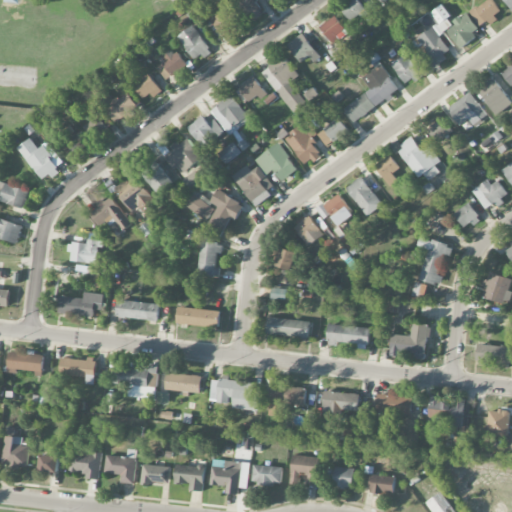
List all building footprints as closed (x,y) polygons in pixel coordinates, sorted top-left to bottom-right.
[(263,8),(256,0),(236,0),(236,1),(249,18),(263,8)] [(368,14),(360,0),(349,0),(341,5),(351,23),(368,14)] [(503,13),(493,0),(487,0),(470,12),(480,26),(488,20),(490,22),(503,13)] [(205,12),(227,42),(242,31),(220,1),(205,12)] [(439,23),(414,40),(432,68),(446,59),(443,55),(450,51),(440,35),(448,29),(459,47),(481,33),(467,12),(453,21),(442,5),(432,12),(439,23)] [(334,44),(348,33),(335,16),(320,27),(334,44)] [(212,52),(196,25),(179,35),(195,61),(212,52)] [(317,55),(305,33),(289,43),(301,64),(317,55)] [(156,63),(167,82),(189,68),(178,50),(156,63)] [(293,113),(311,100),(308,95),(304,98),(292,81),(299,76),(284,53),(269,63),(272,67),(264,72),(293,113)] [(392,63),(405,85),(422,75),(408,53),(392,63)] [(511,62),(508,65),(510,68),(503,72),(511,86),(511,85),(511,62)] [(354,122),(400,90),(382,64),(363,78),(371,90),(345,108),(354,122)] [(147,101),(161,89),(149,74),(134,85),(147,101)] [(511,104),(511,102),(493,76),(477,87),(497,115),(511,104)] [(267,92),(255,77),(238,91),(249,105),(267,92)] [(114,102),(100,83),(91,89),(117,123),(139,107),(128,92),(114,102)] [(474,124),(487,117),(473,93),(449,107),(460,126),(471,120),(474,124)] [(251,121),(234,95),(212,109),(229,135),(251,121)] [(85,127),(94,138),(109,126),(100,114),(85,127)] [(210,124),(204,116),(189,128),(205,148),(225,131),(216,119),(210,124)] [(454,130),(443,118),(429,129),(439,142),(454,130)] [(333,142),(349,130),(340,119),(324,132),(333,142)] [(73,155),(86,142),(70,125),(63,132),(68,137),(61,143),(73,155)] [(307,166),(323,154),(302,127),(286,139),(307,166)] [(419,179),(425,174),(430,181),(441,173),(436,166),(441,162),(430,146),(423,151),(412,135),(395,146),(419,179)] [(174,150),(168,154),(181,174),(204,159),(189,137),(172,148),(174,150)] [(43,182),(61,170),(44,146),(39,149),(32,138),(19,147),(43,182)] [(242,153),(234,142),(218,154),(226,164),(242,153)] [(275,170),(283,181),(299,169),(280,143),(257,160),(267,175),(275,170)] [(399,182),(393,173),(400,169),(391,155),(376,165),(390,187),(399,182)] [(174,182),(156,160),(141,172),(159,194),(174,182)] [(511,182),(511,162),(503,169),(511,182)] [(252,171),(249,166),(235,175),(256,207),(276,193),(259,167),(252,171)] [(140,207),(143,212),(154,206),(137,175),(117,185),(131,212),(140,207)] [(382,207),(364,176),(348,186),(365,216),(382,207)] [(496,177),(475,192),(486,208),(494,202),(496,205),(510,195),(496,177)] [(0,201),(24,208),(29,190),(0,181),(0,201)] [(232,218),(237,220),(245,204),(218,190),(212,203),(219,206),(209,225),(224,233),(232,218)] [(185,205),(206,221),(215,209),(194,193),(185,205)] [(331,214),(340,226),(355,215),(339,193),(317,209),(325,219),(331,214)] [(90,214),(100,226),(112,216),(124,231),(133,224),(112,197),(90,214)] [(466,229),(481,218),(470,203),(455,213),(466,229)] [(324,236),(312,216),(295,226),(308,246),(324,236)] [(0,238),(17,244),(23,226),(0,218),(0,238)] [(341,238),(352,255),(365,247),(353,230),(341,238)] [(429,249),(420,279),(440,286),(443,277),(438,275),(445,255),(450,256),(453,247),(421,237),(418,246),(429,249)] [(98,263),(100,240),(88,239),(87,243),(69,242),(68,252),(73,252),(72,261),(98,263)] [(200,276),(217,277),(218,255),(222,255),(223,243),(201,242),(200,276)] [(275,266),(291,271),(296,252),(280,247),(275,266)] [(509,305),(511,295),(511,291),(509,290),(511,281),(511,278),(491,272),(488,280),(484,278),(481,286),(487,288),(484,297),(509,305)] [(271,298),(286,301),(288,289),(272,287),(271,298)] [(0,288),(0,305),(9,307),(11,290),(0,288)] [(61,296),(60,314),(95,316),(95,310),(104,310),(105,294),(85,292),(85,298),(61,296)] [(117,318),(159,320),(160,303),(118,301),(117,318)] [(220,326),(221,310),(179,308),(178,325),(220,326)] [(310,322),(269,317),(267,334),(308,339),(310,322)] [(392,335),(391,356),(427,358),(429,324),(413,324),(412,336),(392,335)] [(370,327),(329,325),(328,342),(359,343),(359,349),(369,349),(370,327)] [(511,360),(511,347),(479,343),(477,363),(511,368),(511,360)] [(10,350),(8,372),(17,373),(17,371),(43,374),(45,354),(10,350)] [(87,378),(87,384),(94,384),(97,361),(63,357),(61,374),(87,378)] [(203,375),(167,373),(167,390),(187,391),(187,393),(202,393),(203,375)] [(259,411),(261,382),(222,379),(222,381),(213,380),(211,402),(232,404),(232,408),(259,411)] [(306,405),(307,387),(272,385),(270,415),(286,416),(286,404),(306,405)] [(359,411),(360,393),(324,392),(323,415),(341,415),(342,410),(359,411)] [(377,412),(412,413),(412,396),(377,395),(377,412)] [(465,428),(465,401),(441,400),(441,396),(431,396),(430,418),(449,418),(449,427),(465,428)] [(509,435),(510,411),(489,410),(488,434),(509,435)] [(28,467),(29,446),(23,446),(23,437),(15,437),(16,427),(5,427),(3,466),(28,467)] [(128,456),(106,455),(106,473),(122,474),(122,483),(135,484),(137,450),(128,449),(128,456)] [(101,452),(71,451),(70,471),(87,472),(87,478),(100,479),(101,452)] [(59,472),(60,457),(41,455),(40,471),(59,472)] [(307,483),(316,485),(319,458),(293,455),(290,482),(297,483),(298,475),(308,476),(307,483)] [(241,461),(213,460),(212,485),(227,486),(227,494),(240,494),(241,461)] [(171,466),(143,465),(142,483),(170,485),(171,466)] [(191,484),(190,491),(204,491),(205,466),(177,465),(176,484),(191,484)] [(282,466),(253,465),(253,483),(282,484),(282,466)] [(353,487),(354,468),(335,467),(334,487),(353,487)] [(394,494),(396,477),(372,475),(370,491),(394,494)] [(435,511),(456,511),(441,492),(428,502),(435,511)]
